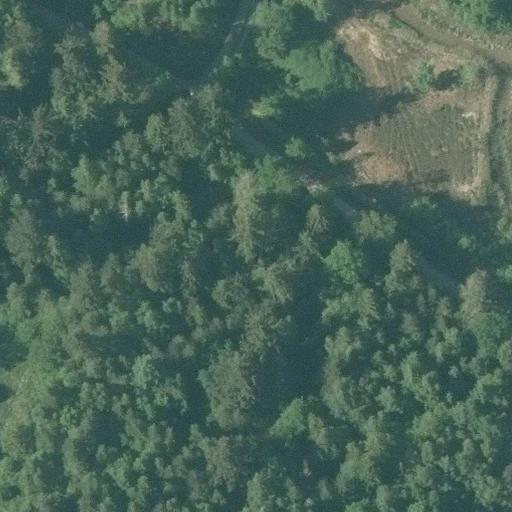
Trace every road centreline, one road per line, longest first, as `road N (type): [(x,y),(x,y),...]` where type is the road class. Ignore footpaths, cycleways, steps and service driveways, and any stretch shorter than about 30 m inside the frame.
road 1 (track): [(10,0),(178,89),(511,324)]
road 2 (track): [(0,357),(13,325),(76,303),(169,223),(272,158)]
